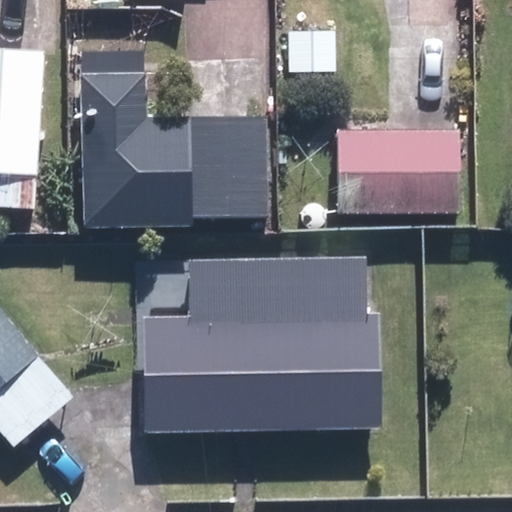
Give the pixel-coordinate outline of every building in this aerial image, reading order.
[(0,195),(45,198),(53,43),(0,40),(0,195)] [(92,72),(96,217),(278,211),(275,112),(159,116),(157,70),(92,72)] [(352,129),(353,204),(465,203),(465,128),(352,129)] [(159,312),(160,421),(389,418),(388,309),(374,310),(374,253),(206,255),(206,311),(159,312)] [(80,388),(0,292),(0,408),(23,435),(80,388)]
